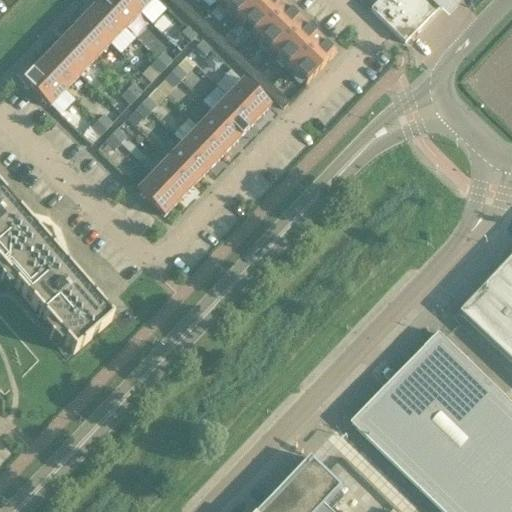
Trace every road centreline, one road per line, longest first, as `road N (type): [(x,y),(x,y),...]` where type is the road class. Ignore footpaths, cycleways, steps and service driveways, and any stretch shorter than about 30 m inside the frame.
road 1 (residential): [(0,119),(150,264),(381,37),(342,0)]
road 2 (tertiary): [(6,511),(369,142)]
road 3 (unclassified): [(208,511),(471,230)]
